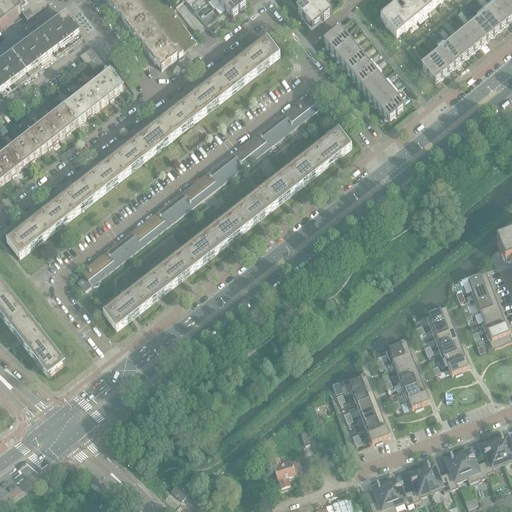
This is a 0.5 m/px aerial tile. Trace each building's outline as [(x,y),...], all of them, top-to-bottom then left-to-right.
[(0,0),(0,32),(0,33),(5,29),(22,17),(27,24),(40,13),(53,3),(50,0),(0,0)] [(184,28),(177,19),(167,6),(162,0),(104,0),(111,8),(131,33),(141,46),(151,59),(161,73),(178,60),(179,62),(179,61),(183,58),(184,58),(183,56),(192,49),(197,45),(184,28)] [(183,0),(210,32),(212,35),(231,20),(225,13),(220,7),(215,0),(214,0),(183,0)] [(225,13),(241,0),(228,0),(220,7),(225,13)] [(231,20),(248,7),(241,0),(225,13),(231,20)] [(324,5),(319,0),(310,0),(306,4),(314,13),(324,5)] [(417,7),(411,0),(405,0),(400,5),(408,14),(417,7)] [(409,49),(407,51),(409,54),(413,59),(422,69),(421,70),(435,86),(511,22),(511,0),(469,0),(435,28),(409,49)] [(434,9),(427,0),(425,0),(417,7),(425,16),(434,9)] [(444,1),(442,0),(427,0),(434,9),(444,1)] [(314,13),(306,4),(296,12),(304,22),(314,13)] [(332,15),(324,5),(314,13),(322,23),(332,15)] [(408,14),(400,5),(390,12),(398,22),(408,14)] [(425,16),(417,7),(408,14),(416,24),(425,16)] [(398,22),(390,12),(381,20),(389,30),(398,22)] [(322,23),(314,13),(304,22),(312,31),(322,23)] [(416,24),(408,14),(398,22),(406,32),(416,24)] [(57,61),(83,41),(80,36),(67,18),(56,27),(57,27),(51,31),(50,31),(40,38),(57,61)] [(352,22),(340,32),(340,31),(324,45),(388,124),(405,111),(404,110),(411,105),(417,100),(352,22)] [(406,32),(398,22),(389,30),(397,40),(406,32)] [(30,80),(57,61),(40,38),(29,46),(30,47),(25,51),(24,50),(13,58),(30,80)] [(251,81),(280,58),(267,42),(256,50),(237,64),(251,81)] [(87,64),(97,56),(91,50),(80,58),(86,65),(87,64)] [(101,62),(97,56),(87,64),(91,69),(101,62)] [(0,95),(3,100),(30,80),(13,58),(3,66),(3,67),(0,69),(0,95)] [(95,74),(104,67),(101,62),(91,69),(95,74)] [(225,101),(251,81),(237,64),(219,79),(212,84),(225,101)] [(124,92),(115,80),(116,80),(112,76),(111,74),(87,93),(101,110),(109,103),(110,104),(114,101),(114,100),(124,92)] [(201,120),(225,101),(212,84),(198,95),(188,103),(201,120)] [(101,110),(87,93),(64,111),(77,128),(87,120),(88,121),(92,118),(92,117),(101,110)] [(321,111),(318,107),(309,96),(309,97),(296,107),(308,122),(321,113),(320,112),(321,111)] [(175,140),(201,120),(188,103),(180,109),(162,123),(175,140)] [(308,122),(296,107),(284,117),(295,132),(308,122)] [(77,128),(64,111),(46,125),(59,142),(66,137),(67,138),(71,134),(70,134),(77,128)] [(295,132),(284,117),(271,127),(283,142),(295,132)] [(150,160),(175,140),(162,123),(148,134),(143,137),(137,143),(150,160)] [(59,142),(46,125),(27,139),(41,156),(48,151),(49,152),(53,148),(52,148),(59,142)] [(283,142),(271,127),(258,137),(270,151),(283,142)] [(337,162),(351,150),(338,133),(309,156),(322,173),(337,162)] [(270,151),(258,137),(246,146),(258,161),(270,151)] [(41,156),(27,139),(9,153),(23,171),(30,165),(31,166),(33,164),(35,162),(34,162),(41,156)] [(125,179),(150,160),(137,143),(111,162),(125,179)] [(258,161),(246,146),(233,156),(244,172),(258,161)] [(23,171),(9,153),(0,160),(0,177),(5,184),(12,179),(12,180),(17,177),(16,176),(23,171)] [(233,156),(220,166),(232,181),(240,175),(244,172),(233,156)] [(297,193),(322,173),(309,156),(284,176),(297,193)] [(100,199),(125,179),(111,162),(86,182),(100,199)] [(232,181),(220,166),(208,176),(219,191),(232,181)] [(219,191),(208,176),(195,186),(206,200),(219,191)] [(286,201),(297,193),(284,176),(259,196),(272,212),(282,204),(286,201)] [(75,218),(100,199),(86,182),(61,201),(75,218)] [(206,200),(195,186),(182,196),(193,210),(206,200)] [(168,229),(192,211),(193,210),(182,196),(157,215),(168,229)] [(247,232),(272,212),(259,196),(233,215),(247,232)] [(49,238),(75,218),(61,201),(36,221),(49,238)] [(168,229),(157,215),(131,235),(142,250),(168,229)] [(221,252),(247,232),(233,215),(208,235),(221,252)] [(20,261),(49,238),(36,221),(7,244),(20,261)] [(142,250),(131,235),(106,255),(117,269),(142,250)] [(196,271),(221,252),(208,235),(183,254),(196,271)] [(511,238),(497,244),(505,266),(511,262),(511,238)] [(171,291),(196,271),(183,254),(158,274),(171,291)] [(117,269),(106,255),(81,274),(80,274),(85,280),(92,289),(92,290),(93,289),(99,288),(98,284),(117,269)] [(146,310),(171,291),(158,274),(133,293),(146,310)] [(470,295),(470,296),(491,288),(486,276),(463,286),(467,296),(470,295)] [(92,289),(85,280),(78,285),(85,294),(92,289)] [(470,296),(474,305),(494,297),(491,288),(470,296)] [(26,316),(21,310),(7,291),(0,296),(0,317),(9,329),(26,316)] [(117,333),(146,310),(133,293),(104,316),(117,333)] [(474,305),(478,315),(498,307),(494,297),(474,305)] [(478,315),(482,325),(502,317),(498,307),(478,315)] [(426,319),(430,329),(450,321),(446,311),(426,319)] [(46,341),(41,335),(26,316),(9,329),(29,355),(46,341)] [(482,325),(486,335),(506,327),(502,317),(482,325)] [(430,329),(434,340),(455,332),(450,321),(430,329)] [(511,341),(506,327),(486,335),(493,353),(511,345),(511,341)] [(434,340),(438,350),(459,342),(455,332),(434,340)] [(65,367),(60,360),(46,341),(29,355),(37,365),(40,369),(49,380),(65,367)] [(444,359),(462,352),(459,342),(438,350),(442,360),(444,359)] [(390,363),(411,355),(406,345),(388,352),(392,362),(390,363)] [(444,359),(448,369),(466,362),(462,352),(444,359)] [(390,363),(394,374),(414,366),(411,355),(390,363)] [(466,362),(448,369),(452,378),(455,376),(456,378),(462,375),(462,374),(470,371),(466,362)] [(396,373),(400,383),(418,376),(414,366),(394,374),(396,373)] [(402,393),(402,394),(422,386),(418,376),(400,383),(404,393),(402,393)] [(346,387),(350,398),(371,390),(367,379),(346,387)] [(402,394),(406,404),(426,396),(422,386),(402,394)] [(353,397),(356,407),(375,399),(371,390),(350,398),(353,397)] [(426,396),(406,404),(408,403),(412,412),(416,411),(416,412),(423,410),(422,408),(430,405),(426,396)] [(356,407),(360,416),(378,409),(375,399),(356,407)] [(327,405),(315,409),(318,421),(331,417),(327,405)] [(360,416),(364,427),(382,419),(378,409),(360,416)] [(366,438),(387,430),(382,419),(364,427),(368,437),(366,438)] [(387,430),(366,438),(370,447),(376,445),(376,446),(383,444),(382,442),(390,439),(387,430)] [(306,434),(301,435),(305,448),(310,447),(306,434)] [(501,441),(495,443),(504,467),(511,463),(511,450),(507,438),(502,440),(502,438),(500,439),(501,441)] [(489,463),(482,465),(487,477),(494,474),(493,472),(504,467),(495,443),(483,448),(485,454),(485,455),(485,456),(486,456),(489,463)] [(470,453),(458,458),(468,481),(467,482),(469,486),(481,481),(481,482),(489,480),(487,477),(482,465),(476,468),(474,461),(474,460),(474,459),(473,459),(470,453)] [(451,474),(445,477),(451,493),(458,490),(456,486),(467,482),(468,481),(458,458),(452,460),(451,458),(450,458),(451,461),(446,462),(451,474)] [(277,484),(279,483),(282,491),(291,488),(288,480),(296,478),(293,470),(300,467),(299,463),(291,465),(283,467),(283,469),(281,469),(279,461),(271,463),(274,471),(273,471),(277,484)] [(428,470),(422,472),(431,496),(442,491),(444,496),(451,493),(445,477),(438,479),(434,467),(429,469),(428,467),(427,467),(428,470)] [(415,492),(409,494),(414,506),(421,503),(420,500),(431,496),(422,472),(410,477),(412,483),(411,483),(412,485),(413,485),(415,492)] [(183,501),(190,494),(191,493),(192,494),(194,492),(195,492),(197,490),(185,479),(172,494),(182,503),(183,501)] [(397,482),(385,486),(394,510),(395,510),(406,506),(407,508),(414,506),(409,494),(403,496),(400,490),(401,489),(400,488),(397,482)] [(394,510),(385,486),(379,489),(378,486),(377,487),(378,489),(373,491),(378,503),(369,506),(371,511),(395,511),(395,510),(394,510)] [(194,494),(188,500),(200,510),(206,504),(194,494)] [(332,509),(326,510),(321,511),(354,511),(350,501),(332,507),(332,509)]
